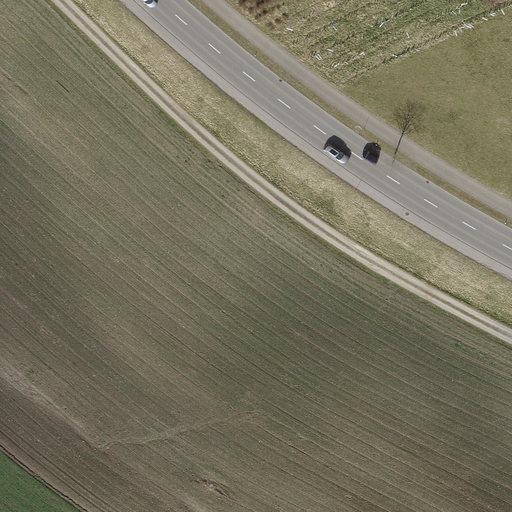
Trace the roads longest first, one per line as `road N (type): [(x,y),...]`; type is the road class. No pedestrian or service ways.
road 1 (track): [(511,336),(357,252),(294,208),(228,158),(59,0)]
road 2 (tertiary): [(511,249),(311,123),(160,0)]
